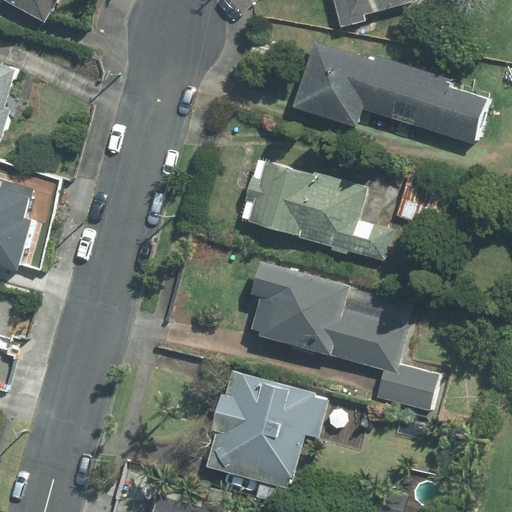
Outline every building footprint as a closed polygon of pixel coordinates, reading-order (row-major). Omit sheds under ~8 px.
[(20,0),(55,19),(65,0),(20,0)] [(344,0),(351,26),(379,19),(377,12),(421,0),(344,0)] [(465,85),(467,78),(383,51),(381,58),(325,41),(304,104),(372,126),(377,108),(487,143),(501,97),(465,85)] [(0,135),(13,139),(22,105),(19,104),(30,68),(0,59),(0,135)] [(392,263),(402,229),(363,217),(374,182),(268,150),(247,218),(392,263)] [(38,194),(0,184),(0,266),(15,270),(38,194)] [(406,199),(402,218),(435,226),(440,208),(406,199)] [(270,255),(260,288),(275,293),(265,326),(392,365),(382,398),(438,415),(451,373),(409,361),(421,322),(359,304),(365,284),(270,255)] [(0,330),(3,331),(11,297),(0,294),(0,330)] [(329,437),(341,391),(243,366),(218,464),(305,486),(318,434),(329,437)] [(258,511),(173,491),(167,511),(258,511)]
